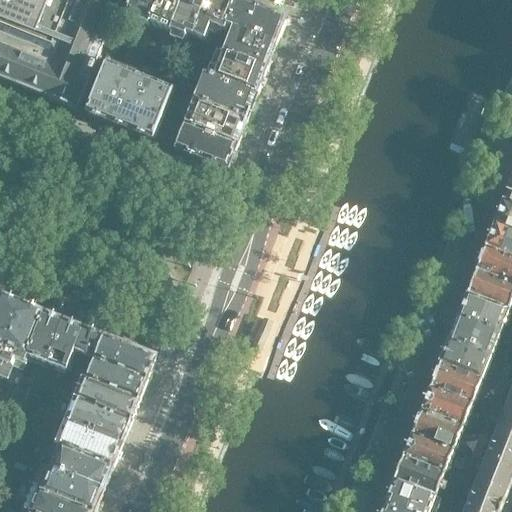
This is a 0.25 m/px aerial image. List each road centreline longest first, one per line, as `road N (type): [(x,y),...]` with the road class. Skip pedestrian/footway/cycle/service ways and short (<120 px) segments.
road 1 (residential): [(367,511),(511,141)]
road 2 (primary): [(209,347),(344,14)]
road 3 (residential): [(0,264),(209,347)]
road 4 (primary): [(145,511),(209,347)]
